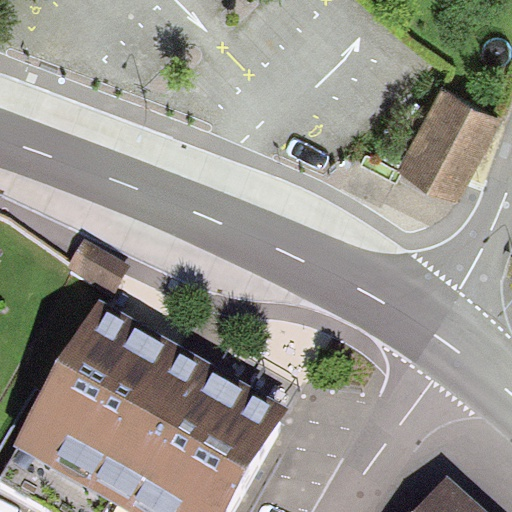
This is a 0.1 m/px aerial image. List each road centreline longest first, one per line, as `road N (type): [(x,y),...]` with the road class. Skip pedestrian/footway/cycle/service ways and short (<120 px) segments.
road 1 (secondary): [(0,139),(320,266),(444,342)]
road 2 (residential): [(333,511),(444,342)]
road 3 (residential): [(511,163),(444,342)]
